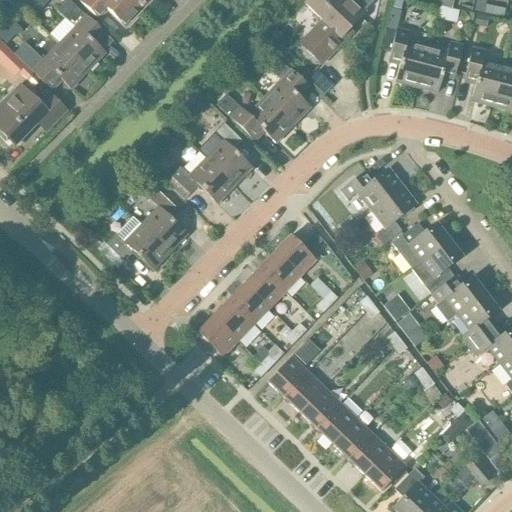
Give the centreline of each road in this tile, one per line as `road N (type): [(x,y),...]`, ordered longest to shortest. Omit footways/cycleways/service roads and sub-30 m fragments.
road 1 (residential): [(134,339),(328,142),(394,126)]
road 2 (residential): [(0,198),(194,0)]
road 3 (residential): [(309,511),(134,339)]
road 4 (residential): [(511,275),(394,126)]
road 5 (residential): [(134,339),(0,210)]
road 6 (residential): [(394,126),(511,154)]
